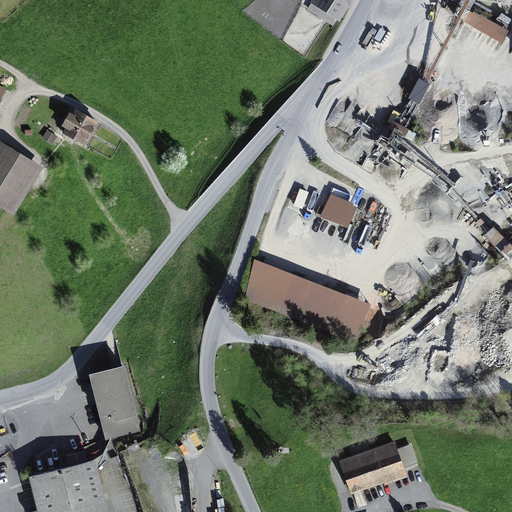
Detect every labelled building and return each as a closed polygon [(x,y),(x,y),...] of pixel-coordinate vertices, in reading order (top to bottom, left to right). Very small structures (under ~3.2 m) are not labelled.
[(340,22),(354,0),(312,0),(307,9),(333,26),(337,20),(340,22)] [(502,44),(509,31),(469,10),(462,22),(502,44)] [(421,105),(430,84),(418,79),(409,100),(421,105)] [(404,135),(419,105),(409,100),(393,130),(404,135)] [(71,107),(58,130),(85,146),(99,123),(71,107)] [(0,207),(14,215),(42,168),(0,143),(0,207)] [(309,192),(300,189),(293,206),(302,209),(309,192)] [(358,206),(331,195),(320,217),(347,229),(358,206)] [(511,258),(511,245),(493,228),(484,237),(510,261),(511,258)] [(371,305),(255,261),(244,301),(356,340),(371,305)] [(124,368),(90,376),(105,441),(141,432),(124,368)] [(351,495),(407,477),(393,442),(339,462),(351,495)] [(107,511),(96,461),(29,477),(37,511),(107,511)]
